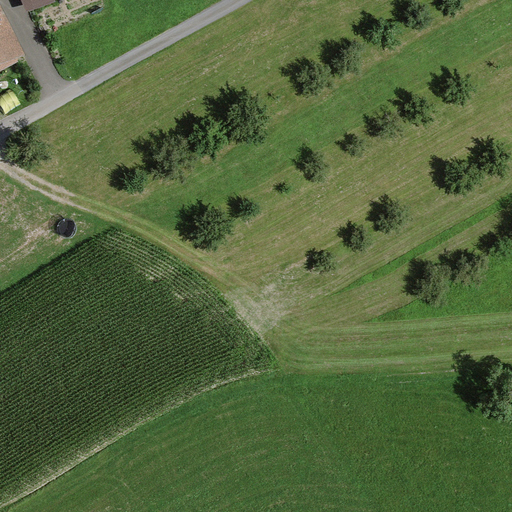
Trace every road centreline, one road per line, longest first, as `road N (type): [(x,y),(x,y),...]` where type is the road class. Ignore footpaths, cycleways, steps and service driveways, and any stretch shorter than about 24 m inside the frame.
road 1 (track): [(38,511),(172,427),(275,384),(511,371)]
road 2 (track): [(248,0),(0,138)]
